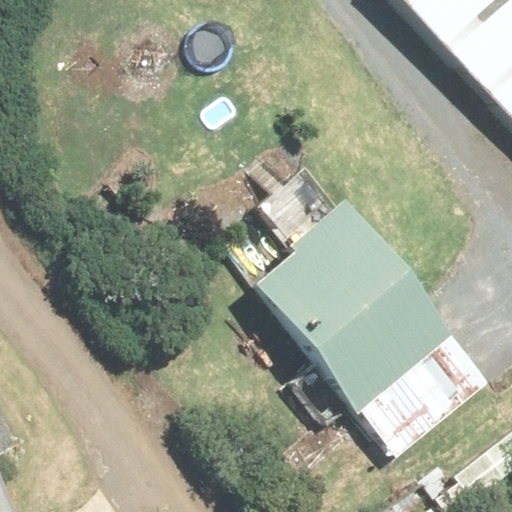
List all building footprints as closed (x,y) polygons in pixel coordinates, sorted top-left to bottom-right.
[(511,0),(406,0),(511,114),(511,0)] [(151,22),(114,21),(112,45),(150,47),(151,22)] [(355,402),(390,448),(481,381),(440,328),(446,324),(343,185),(310,210),(293,223),(281,232),(287,241),(248,271),(350,406),(355,402)] [(0,436),(11,430),(0,409),(0,436)] [(17,511),(0,479),(0,511),(17,511)]
